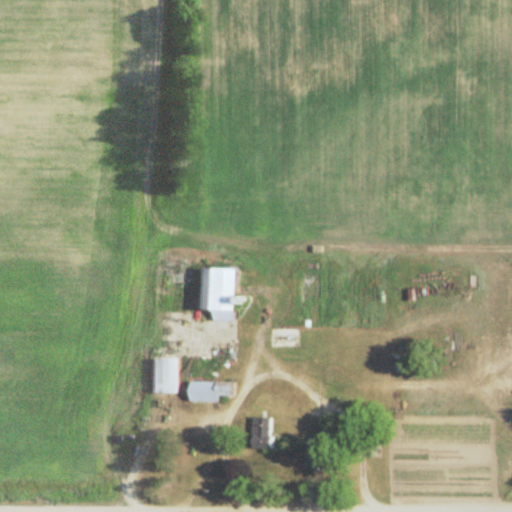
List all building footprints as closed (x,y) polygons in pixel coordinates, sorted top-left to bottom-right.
[(231,320),(231,303),(249,303),(249,295),(232,295),(232,264),(168,264),(168,284),(199,284),(199,309),(208,309),(208,320),(231,320)] [(150,393),(175,393),(175,357),(150,357),(150,393)] [(185,402),(230,402),(230,382),(185,382),(185,402)] [(270,448),(270,417),(251,417),(251,448),(270,448)] [(327,473),(327,436),(305,436),(305,473),(327,473)]
